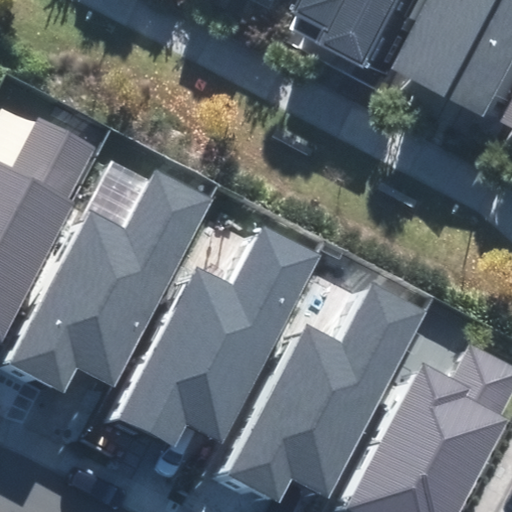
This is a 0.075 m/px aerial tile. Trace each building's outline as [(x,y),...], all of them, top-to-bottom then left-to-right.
[(299,0),(295,9),(331,28),(323,44),(360,63),(393,0),(299,0)] [(511,57),(511,0),(428,0),(396,62),(485,109),(511,57)] [(511,101),(501,123),(511,128),(511,101)] [(0,165),(0,336),(0,337),(71,207),(65,203),(94,150),(41,122),(13,173),(0,165)] [(95,212),(16,361),(70,389),(78,374),(111,392),(210,204),(153,175),(125,228),(95,212)] [(201,271),(123,419),(177,448),(190,422),(223,439),(319,259),(262,229),(232,287),(201,271)] [(310,327),(231,476),(286,504),(293,489),(327,507),(425,319),(368,290),(340,343),(310,327)] [(511,384),(511,369),(473,349),(456,380),(428,365),(352,509),(357,511),(458,511),(506,422),(495,416),(511,384)]
